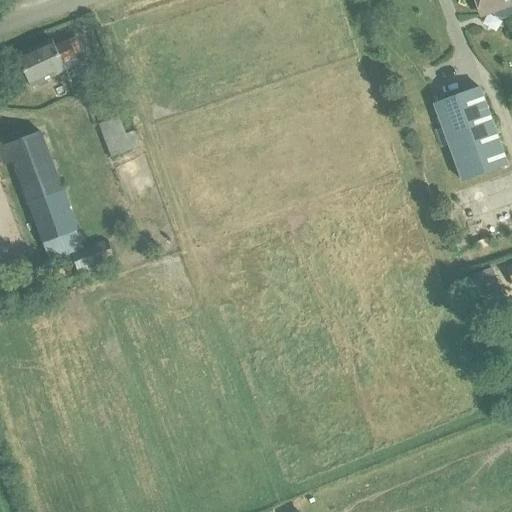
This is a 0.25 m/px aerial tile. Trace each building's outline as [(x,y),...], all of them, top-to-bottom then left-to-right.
[(511,0),(476,0),(482,16),(511,4),(511,0)] [(18,57),(32,86),(79,65),(75,58),(76,57),(75,55),(82,52),(76,38),(55,48),(52,41),(18,57)] [(434,105),(462,181),(508,165),(480,88),(434,105)] [(118,117),(99,125),(112,158),(142,146),(134,128),(124,132),(118,117)] [(63,192),(41,132),(0,147),(0,154),(4,166),(13,163),(28,205),(48,262),(72,253),(81,277),(117,265),(108,242),(83,250),(63,192)] [(493,268),(473,275),(487,315),(507,307),(493,268)]
